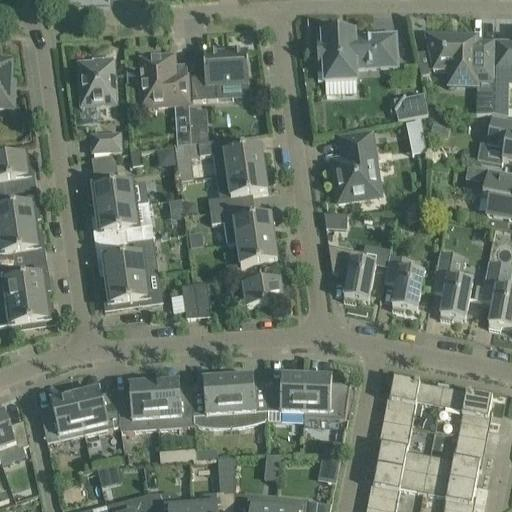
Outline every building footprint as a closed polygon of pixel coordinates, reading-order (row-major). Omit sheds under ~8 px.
[(323,42),(317,43),(319,75),(325,74),(326,100),(357,99),(356,76),(398,74),(397,58),(396,38),(355,41),(355,34),(323,36),(323,42)] [(494,84),(495,46),(479,45),(479,39),(461,39),(461,44),(450,44),(450,39),(426,39),(434,74),(449,74),(448,82),(477,83),(477,85),(494,85),(494,84)] [(495,46),(494,84),(511,83),(511,48),(510,49),(510,46),(495,46)] [(205,81),(192,81),(193,105),(251,102),(248,55),(204,58),(205,81)] [(141,81),(140,81),(141,112),(189,109),(188,81),(176,82),(175,70),(175,60),(157,61),(158,63),(142,64),(143,79),(141,79),(141,81)] [(0,111),(13,112),(15,85),(11,85),(12,63),(0,62),(0,111)] [(94,66),(79,67),(82,111),(83,125),(101,124),(100,110),(117,110),(114,63),(94,64),(94,66)] [(405,102),(396,116),(398,125),(428,120),(424,99),(405,102)] [(477,111),(477,119),(493,118),(493,105),(494,102),(484,102),(477,111)] [(493,105),(493,118),(509,121),(509,106),(493,105)] [(206,114),(188,115),(189,131),(190,139),(190,150),(199,149),(198,148),(207,147),(206,114)] [(430,135),(447,142),(453,128),(436,121),(430,135)] [(511,166),(511,125),(499,123),(492,122),(487,149),(504,152),(502,165),(511,166)] [(429,139),(426,125),(409,128),(411,143),(429,139)] [(372,137),(340,142),(343,163),(332,164),(338,207),(360,204),(359,200),(381,197),(372,137)] [(123,155),(123,138),(92,139),(93,156),(123,155)] [(190,139),(175,139),(176,152),(190,150),(190,139)] [(176,152),(180,186),(194,184),(191,162),(200,161),(211,159),(214,159),(217,181),(228,180),(228,179),(265,174),(262,151),(242,153),(225,156),(221,156),(219,145),(209,147),(207,147),(198,148),(199,149),(190,150),(176,152)] [(132,158),(134,172),(144,170),(142,156),(132,158)] [(0,199),(5,199),(4,186),(33,182),(31,168),(27,169),(25,159),(0,162),(0,199)] [(118,176),(116,160),(92,163),(94,179),(118,176)] [(268,197),(265,174),(228,179),(228,180),(217,181),(220,203),(209,205),(211,217),(219,216),(229,214),(227,202),(231,201),(231,202),(268,197)] [(511,178),(488,174),(483,200),(489,202),(486,218),(511,223),(511,178)] [(132,187),(90,192),(92,210),(97,209),(98,215),(148,208),(146,195),(140,187),(132,188),(132,187)] [(7,211),(5,199),(0,199),(0,235),(36,231),(35,225),(40,224),(37,207),(7,211)] [(443,206),(444,203),(432,201),(430,217),(445,219),(447,206),(443,206)] [(126,235),(128,247),(144,245),(154,243),(149,208),(148,208),(98,215),(99,221),(94,221),(96,239),(126,235)] [(219,216),(211,217),(212,229),(221,228),(225,227),(231,226),(230,225),(229,214),(219,216)] [(347,216),(324,215),(325,231),(347,231),(347,216)] [(231,226),(225,227),(228,249),(238,248),(275,243),(271,219),(252,222),(234,225),(235,226),(231,226)] [(495,223),(493,231),(507,233),(508,226),(495,223)] [(44,253),(41,236),(36,236),(36,231),(0,235),(0,245),(0,249),(0,248),(0,271),(20,269),(18,257),(44,253)] [(159,279),(154,243),(144,245),(128,247),(130,259),(100,264),(103,281),(107,281),(108,286),(159,279)] [(275,243),(238,248),(241,271),(278,266),(275,243)] [(348,253),(328,250),(332,277),(348,280),(344,305),(356,307),(357,304),(369,306),(373,287),(376,268),(388,270),(389,262),(391,254),(366,249),(364,256),(348,253)] [(466,324),(473,286),(460,284),(464,262),(441,257),(433,296),(445,298),(440,323),(453,326),(453,322),(466,324)] [(389,262),(388,270),(385,287),(397,289),(392,314),(404,316),(405,313),(417,315),(424,277),(412,275),(414,266),(389,262)] [(484,291),(482,305),(493,308),(489,332),(501,335),(502,331),(511,333),(511,293),(509,293),(511,284),(511,276),(511,271),(489,267),(487,280),(484,291)] [(0,288),(2,307),(0,307),(0,308),(46,302),(45,296),(50,296),(47,278),(22,282),(20,269),(0,271),(0,288)] [(227,272),(229,284),(239,283),(237,270),(227,272)] [(159,279),(108,286),(109,292),(104,293),(107,310),(138,306),(138,309),(149,308),(149,304),(163,302),(160,279),(159,279)] [(243,291),(247,316),(289,308),(287,294),(282,294),(281,285),(243,291)] [(213,322),(208,288),(195,289),(200,323),(213,322)] [(200,323),(195,289),(183,291),(187,323),(200,323)] [(477,290),(475,304),(482,305),(484,291),(477,290)] [(46,302),(0,308),(0,332),(12,331),(13,334),(23,333),(23,329),(54,325),(51,307),(47,308),(46,302)] [(268,385),(269,415),(280,416),(280,417),(305,419),(304,422),(305,422),(308,380),(282,379),(282,386),(268,385)] [(229,382),(232,431),(233,431),(233,433),(244,431),(257,428),(266,425),(266,424),(269,423),(269,415),(268,385),(254,386),(254,380),(229,382)] [(308,380),(305,422),(326,423),(346,424),(350,389),(332,388),(332,381),(308,380)] [(192,391),(195,431),(196,431),(195,428),(198,429),(198,431),(216,433),(231,433),(231,431),(232,431),(229,382),(204,384),(204,390),(192,391)] [(405,417),(403,429),(412,431),(417,406),(440,411),(444,391),(438,389),(438,391),(394,382),(391,397),(389,396),(389,398),(391,398),(388,414),(405,417)] [(155,387),(158,434),(195,431),(192,391),(180,392),(180,385),(155,387)] [(121,432),(121,436),(158,434),(155,387),(129,389),(130,395),(115,396),(118,420),(119,420),(121,432)] [(449,392),(444,391),(440,411),(463,415),(458,440),(468,442),(470,430),(487,433),(490,417),(492,417),(493,416),(490,415),(493,401),(449,393),(449,392)] [(75,399),(85,440),(121,432),(119,420),(118,420),(115,396),(101,399),(100,393),(75,399)] [(40,414),(48,448),(85,440),(75,399),(51,405),(53,411),(40,414)] [(5,416),(0,417),(0,460),(3,469),(19,463),(27,461),(25,454),(24,452),(29,450),(30,450),(30,448),(29,444),(24,425),(10,430),(5,416)] [(380,456),(378,469),(427,479),(431,460),(408,455),(412,431),(403,429),(400,441),(384,438),(380,455),(378,454),(378,455),(380,456)] [(431,460),(427,479),(476,488),(479,475),(481,475),(482,474),(479,473),(482,457),(465,454),(468,442),(458,440),(454,464),(431,460)] [(326,446),(325,459),(340,462),(342,446),(326,446)] [(124,459),(117,460),(119,470),(126,469),(124,459)] [(134,468),(133,459),(125,459),(126,469),(134,468)] [(204,507),(193,508),(193,511),(234,511),(235,497),(236,462),(219,463),(222,496),(203,498),(204,507)] [(389,504),(387,511),(397,511),(401,493),(424,497),(427,479),(378,469),(375,483),(373,483),(372,484),(375,484),(372,501),(389,504)] [(447,502),(444,511),(471,511),(474,503),(476,504),(476,502),(474,502),(476,488),(427,479),(424,497),(447,502)] [(6,494),(0,496),(0,506),(9,503),(6,494)] [(174,496),(149,498),(151,511),(193,511),(193,508),(181,508),(180,502),(174,496)] [(245,498),(235,497),(234,511),(276,511),(277,500),(245,497),(245,498)] [(107,510),(107,511),(151,511),(149,498),(148,498),(107,510)] [(277,500),(276,511),(331,511),(332,508),(318,506),(310,505),(310,504),(277,500)]
